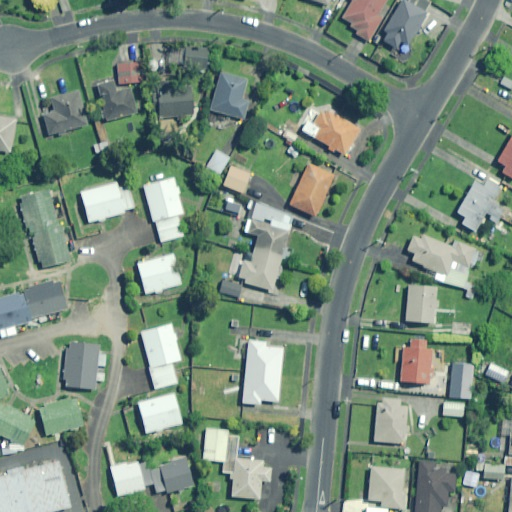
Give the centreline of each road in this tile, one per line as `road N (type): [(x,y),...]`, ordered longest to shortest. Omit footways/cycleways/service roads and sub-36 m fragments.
road 1 (residential): [(423,114),(277,38),(206,21),(101,25),(7,52)]
road 2 (residential): [(317,511),(344,286),(423,114)]
road 3 (residential): [(98,511),(96,437),(118,366),(110,312)]
road 4 (residential): [(423,114),(490,0)]
